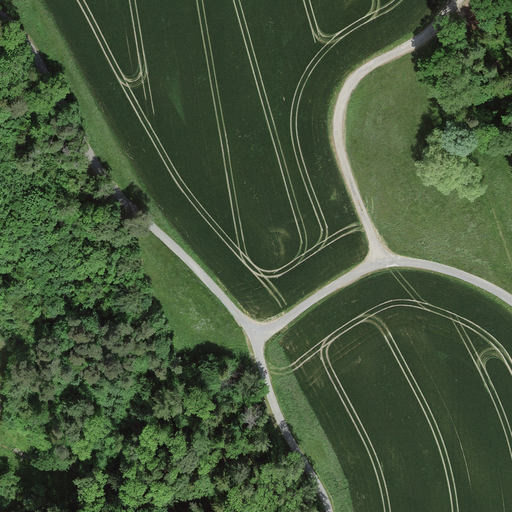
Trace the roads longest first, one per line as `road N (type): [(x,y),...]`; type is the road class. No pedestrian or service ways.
road 1 (unclassified): [(0,15),(46,67),(90,156),(122,199),(242,320),(283,427),(329,511)]
road 2 (track): [(380,264),(342,138),(347,98),(367,72),(464,40)]
